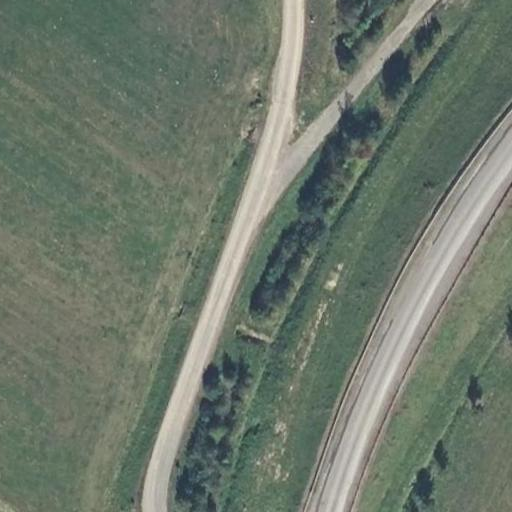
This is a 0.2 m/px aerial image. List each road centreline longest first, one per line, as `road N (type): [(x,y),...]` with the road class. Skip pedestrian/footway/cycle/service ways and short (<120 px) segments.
road 1 (unclassified): [(149,511),(150,486),(284,83),(288,0)]
road 2 (unclassified): [(511,136),(468,198),(401,325),(353,424),(324,511)]
road 3 (track): [(511,301),(456,379),(393,511)]
